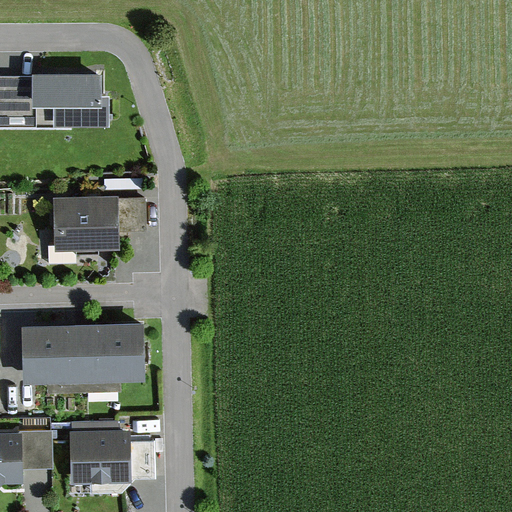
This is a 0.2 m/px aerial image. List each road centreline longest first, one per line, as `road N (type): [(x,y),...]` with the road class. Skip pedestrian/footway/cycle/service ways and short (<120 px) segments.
road 1 (residential): [(0,38),(110,38),(134,52),(170,164),(175,295)]
road 2 (residential): [(175,295),(180,511)]
road 3 (residential): [(0,299),(175,295)]
